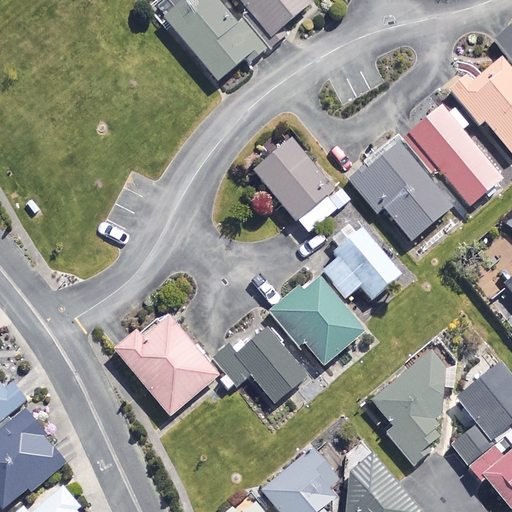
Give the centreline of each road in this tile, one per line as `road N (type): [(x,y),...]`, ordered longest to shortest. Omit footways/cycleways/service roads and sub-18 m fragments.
road 1 (residential): [(491,0),(341,45),(270,90),(204,161),(128,282),(49,331)]
road 2 (residential): [(140,511),(49,331)]
